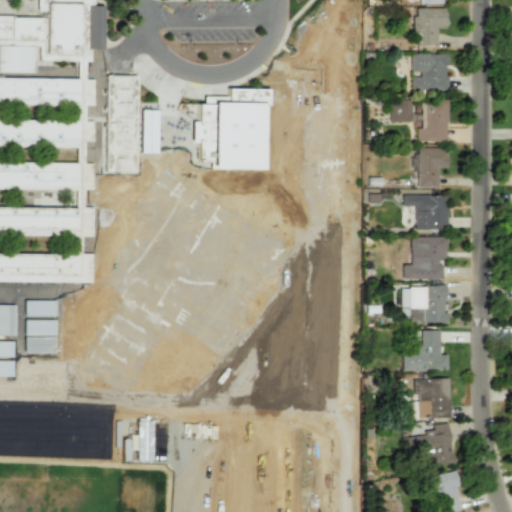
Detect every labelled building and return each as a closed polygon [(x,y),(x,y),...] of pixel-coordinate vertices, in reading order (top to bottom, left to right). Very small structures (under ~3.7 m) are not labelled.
[(78,3),(42,3),(42,55),(77,56),(78,3)] [(102,5),(85,5),(85,50),(102,50),(102,5)] [(434,44),(434,26),(442,26),(442,7),(411,8),(412,45),(434,44)] [(0,15),(0,39),(39,40),(39,18),(9,17),(9,16),(0,15)] [(0,45),(0,72),(32,72),(33,46),(0,45)] [(407,76),(407,89),(443,90),(444,54),(408,53),(407,72),(416,72),(416,77),(407,76)] [(134,75),(103,75),(103,173),(134,173),(134,75)] [(75,79),(0,77),(0,100),(75,101),(75,79)] [(386,121),(408,121),(408,99),(387,99),(386,121)] [(412,127),(413,141),(443,141),(443,99),(420,99),(421,127),(412,127)] [(154,153),(155,110),(139,110),(138,153),(154,153)] [(0,119),(0,141),(75,143),(75,121),(0,119)] [(414,187),(434,186),(434,166),(443,166),(443,147),(414,148),(414,187)] [(0,161),(74,162),(74,186),(0,185),(0,161)] [(411,229),(444,229),(443,194),(399,195),(399,206),(410,205),(411,229)] [(0,207),(0,229),(74,231),(75,208),(0,207)] [(443,236),(406,236),(407,264),(399,264),(399,279),(438,279),(438,259),(443,259),(443,236)] [(0,252),(0,276),(73,277),(74,254),(0,252)] [(442,322),(442,286),(397,286),(398,316),(406,316),(406,322),(442,322)] [(22,300),(22,316),(53,316),(53,300),(22,300)] [(0,304),(0,335),(12,336),(13,305),(0,304)] [(22,320),(22,336),(53,336),(53,319),(22,320)] [(58,323),(74,323),(74,354),(58,354),(58,323)] [(93,323),(77,323),(77,354),(93,354),(93,323)] [(399,369),(443,371),(444,355),(436,354),(437,330),(416,330),(416,353),(399,353),(399,369)] [(22,337),(22,353),(53,352),(53,337),(22,337)] [(447,417),(445,378),(410,379),(411,394),(414,394),(415,418),(447,417)] [(406,453),(422,451),(424,467),(450,464),(445,422),(430,424),(431,432),(404,435),(406,453)]
